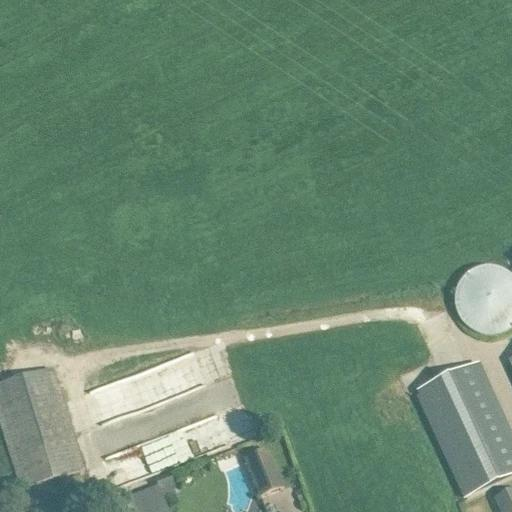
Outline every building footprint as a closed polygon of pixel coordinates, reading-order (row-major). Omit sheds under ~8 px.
[(508,333),(511,329),(511,275),(511,274),(504,271),(499,269),(494,268),(488,267),(482,268),(478,270),(473,272),(469,275),(465,278),(461,284),(458,289),(457,294),(456,300),(456,305),(457,311),(459,317),(461,322),(465,327),(470,330),(474,333),(480,336),(487,337),(492,337),(497,336),(502,335),(508,333)] [(511,440),(477,364),(418,392),(467,499),(511,478),(511,440)] [(84,474),(52,371),(0,386),(0,426),(21,493),(84,474)] [(245,460),(250,475),(260,499),(283,491),(267,451),(245,460)] [(165,511),(162,503),(171,499),(173,483),(171,476),(154,482),(156,489),(111,506),(113,511),(165,511)] [(511,511),(511,493),(497,500),(501,511),(511,511)]
